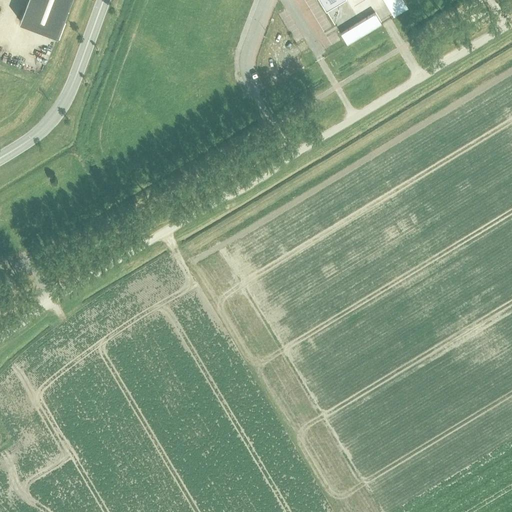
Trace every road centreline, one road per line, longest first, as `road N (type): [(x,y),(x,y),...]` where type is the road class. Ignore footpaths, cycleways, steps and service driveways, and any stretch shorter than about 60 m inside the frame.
road 1 (unclassified): [(52,301),(354,118)]
road 2 (secondary): [(0,156),(57,110),(102,0)]
road 3 (unclassified): [(354,118),(511,23)]
road 4 (residential): [(285,0),(354,118)]
